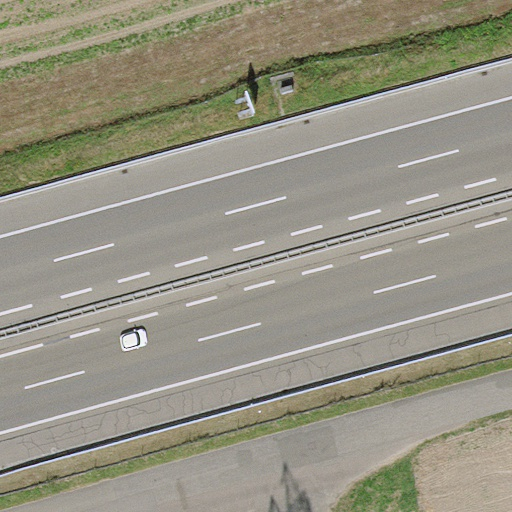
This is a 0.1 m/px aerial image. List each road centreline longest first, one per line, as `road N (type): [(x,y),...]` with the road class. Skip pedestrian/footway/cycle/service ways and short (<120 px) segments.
road 1 (motorway): [(511,136),(0,278)]
road 2 (motorway): [(0,392),(511,254)]
road 3 (unclassified): [(511,398),(92,511)]
